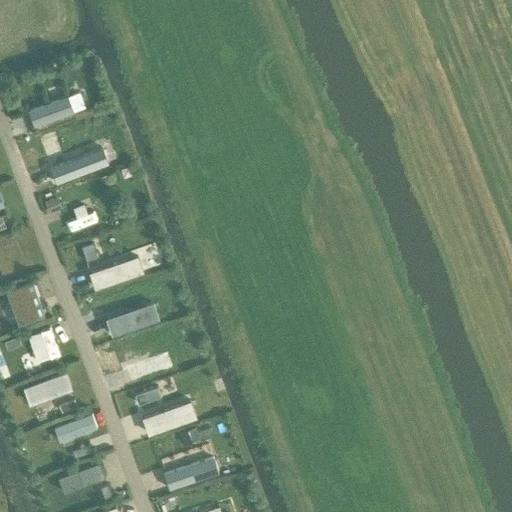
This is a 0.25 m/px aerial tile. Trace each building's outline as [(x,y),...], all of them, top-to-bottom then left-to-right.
[(58,196),(45,201),(50,212),(62,207),(58,196)] [(6,213),(0,215),(0,228),(10,225),(6,213)] [(93,242),(82,246),(87,261),(98,257),(93,242)] [(17,337),(5,341),(8,348),(19,344),(17,337)] [(158,385),(135,393),(139,403),(161,395),(158,385)] [(75,396),(65,400),(69,409),(79,405),(75,396)] [(195,426),(180,431),(184,443),(199,437),(195,426)] [(89,443),(73,449),(75,456),(92,450),(89,443)] [(108,483),(100,486),(104,497),(112,494),(108,483)]
